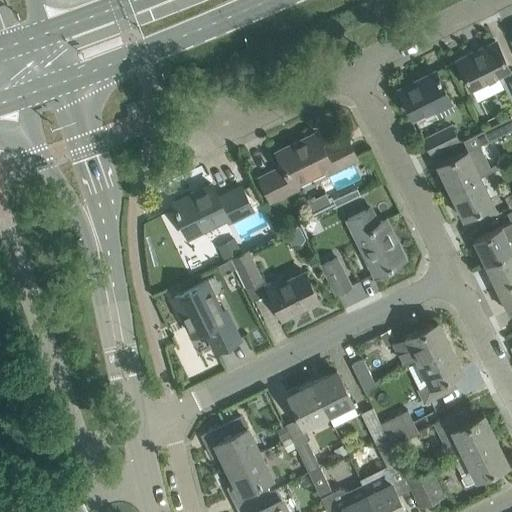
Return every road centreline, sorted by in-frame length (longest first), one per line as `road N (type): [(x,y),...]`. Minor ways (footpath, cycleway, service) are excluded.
road 1 (residential): [(172,413),(449,273)]
road 2 (residential): [(449,273),(355,70)]
road 3 (secondary): [(67,77),(266,0)]
road 4 (tertiary): [(138,424),(92,231)]
road 5 (residential): [(201,112),(238,126),(355,70)]
road 6 (tertiary): [(92,231),(95,165),(67,77)]
road 7 (residential): [(355,70),(495,0)]
road 8 (tertiary): [(20,95),(40,156),(92,231)]
road 9 (residential): [(511,396),(449,273)]
